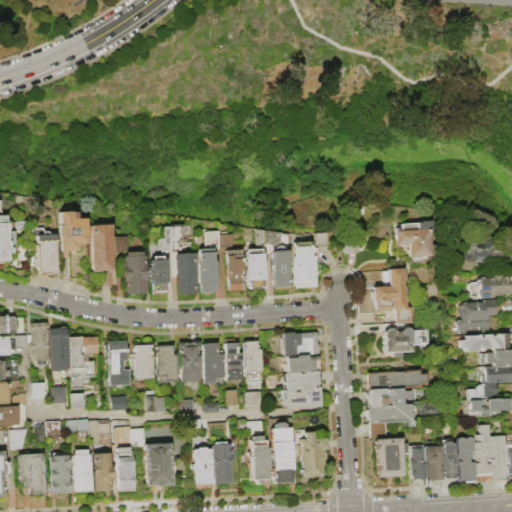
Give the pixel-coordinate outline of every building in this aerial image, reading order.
[(58,212),(76,212),(76,219),(85,218),(85,226),(87,226),(87,236),(86,236),(86,244),(76,244),(77,251),(68,251),(68,257),(61,257),(61,251),(59,251),(58,212)] [(0,215),(5,215),(5,221),(8,221),(9,222),(10,227),(8,230),(7,230),(7,231),(14,231),(15,253),(7,253),(7,261),(5,261),(5,267),(0,267),(0,215)] [(408,258),(408,244),(394,244),(394,231),(395,231),(395,228),(398,228),(398,231),(400,230),(400,224),(420,223),(420,221),(430,221),(430,229),(429,229),(430,245),(435,245),(436,256),(408,258)] [(89,225),(111,225),(111,237),(112,237),(113,251),(111,251),(112,270),(100,271),(100,272),(90,272),(89,225)] [(156,228),(181,227),(182,241),(157,242),(156,228)] [(36,275),(35,239),(31,239),(31,228),(41,228),(43,231),(46,231),(48,233),(48,235),(54,234),(54,239),(56,239),(56,272),(54,276),(49,276),(48,274),(36,275)] [(244,254),(245,254),(245,245),(247,244),(251,244),(254,244),(253,229),(264,231),(264,244),(259,247),(260,254),(261,253),(261,261),(262,261),(263,279),(262,279),(262,288),(246,289),(246,280),(245,280),(244,254)] [(212,249),(203,249),(203,232),(217,231),(217,235),(230,234),(231,247),(217,248),(217,249),(212,249)] [(312,233),(325,233),(325,246),(313,247),(312,233)] [(465,235),(499,238),(498,249),(511,250),(511,264),(496,262),(496,265),(462,261),(465,235)] [(341,237),(356,236),(357,253),(342,254),(341,237)] [(287,257),(290,257),(289,247),(290,247),(290,242),(308,241),(308,246),(313,249),(313,257),(311,259),(312,287),(290,288),(290,277),(288,277),(287,257)] [(174,254),(179,254),(178,246),(189,246),(189,254),(194,254),(195,294),(175,294),(174,254)] [(270,250),(271,250),(273,247),(275,246),(279,246),(281,247),(282,248),(283,249),(285,249),(286,250),(286,274),(288,274),(288,281),(287,282),(287,287),(287,289),(272,289),(272,288),(271,288),(271,280),(270,280),(270,275),(271,275),(270,270),(269,268),(269,265),(270,263),(270,250)] [(197,249),(203,249),(212,249),(212,261),(214,261),(214,266),(215,267),(216,272),(214,273),(215,292),(198,292),(198,283),(196,283),(195,262),(197,262),(197,249)] [(224,250),(240,250),(241,271),(238,271),(239,277),(240,277),(240,286),(243,286),(243,291),(225,291),(225,288),(227,288),(227,280),(225,280),(225,277),(222,277),(222,267),(224,267),(224,250)] [(122,265),(123,265),(123,256),(125,256),(125,252),(142,252),(142,256),(144,256),(144,265),(146,265),(147,280),(146,280),(146,293),(125,294),(124,281),(123,281),(122,265)] [(148,260),(152,259),(152,256),(162,256),(162,259),(166,259),(166,270),(167,270),(167,283),(166,283),(166,291),(150,292),(150,284),(149,284),(148,260)] [(386,269),(401,269),(403,307),(409,307),(410,323),(394,324),(393,309),(374,310),(374,302),(372,302),(372,287),(387,286),(386,269)] [(477,278),(490,277),(490,276),(498,275),(498,277),(506,276),(506,277),(508,277),(509,285),(511,286),(511,290),(509,291),(509,293),(499,294),(499,295),(491,296),(491,298),(478,298),(476,297),(476,296),(469,297),(469,290),(467,289),(467,284),(468,283),(477,282),(477,278)] [(459,303),(480,302),(480,300),(493,299),(493,314),(489,314),(489,318),(488,318),(460,320),(459,303)] [(0,315),(5,315),(5,319),(7,317),(12,316),(14,319),(14,323),(13,325),(16,324),(17,332),(8,333),(0,333),(0,315)] [(460,320),(488,318),(488,326),(487,326),(487,330),(478,331),(478,327),(465,327),(465,334),(458,334),(458,328),(456,328),(456,320),(460,320)] [(28,323),(45,322),(48,360),(46,360),(46,364),(36,365),(36,360),(35,361),(35,355),(30,355),(29,350),(28,350),(28,343),(29,343),(28,323)] [(49,361),(47,329),(65,328),(67,360),(49,361)] [(381,331),(383,331),(386,329),(390,328),(392,331),(400,330),(402,328),(406,328),(409,330),(410,330),(411,331),(422,330),(423,344),(411,344),(411,351),(402,352),(402,357),(393,358),(393,352),(382,353),(381,331)] [(281,333),(291,333),(291,334),(315,333),(315,345),(317,345),(317,353),(316,353),(316,354),(294,355),(294,356),(282,356),(282,354),(280,354),(279,338),(281,338),(281,333)] [(463,335),(506,333),(507,350),(491,350),(464,352),(463,348),(458,348),(457,340),(463,340),(463,335)] [(11,341),(11,336),(25,335),(25,347),(12,348),(11,341)] [(67,337),(80,336),(80,337),(95,337),(96,354),(86,354),(87,362),(93,361),(94,374),(82,374),(82,377),(70,377),(67,337)] [(0,337),(7,337),(7,342),(11,341),(12,348),(12,350),(7,350),(8,355),(0,355),(0,337)] [(106,342),(125,341),(126,361),(122,361),(122,370),(128,370),(129,385),(122,385),(122,387),(116,388),(116,386),(109,386),(106,342)] [(241,342),(255,341),(256,349),(258,349),(260,371),(258,372),(257,373),(254,374),(252,372),(249,372),(248,374),(245,374),(243,373),(241,342)] [(202,384),(200,347),(199,344),(216,343),(216,354),(222,354),(223,377),(212,378),(213,383),(202,384)] [(223,343),(235,343),(236,353),(239,353),(240,365),(239,365),(240,380),(225,381),(223,343)] [(149,345),(151,378),(135,379),(134,371),(133,371),(132,354),(133,354),(133,346),(149,345)] [(154,346),(171,345),(172,355),(175,355),(176,381),(166,381),(166,383),(156,384),(155,374),(156,374),(154,346)] [(181,347),(194,347),(195,356),(198,356),(199,366),(198,366),(199,382),(181,383),(180,367),(179,367),(178,357),(181,356),(181,347)] [(507,350),(511,349),(511,365),(507,366),(492,366),(492,363),(480,364),(479,353),(491,353),(491,350),(507,350)] [(285,358),(294,358),(294,356),(305,355),(306,358),(318,357),(318,359),(311,359),(311,360),(317,360),(317,368),(312,369),(319,369),(319,371),(306,371),(306,372),(285,373),(285,372),(283,371),(283,364),(285,362),(285,358)] [(0,361),(1,361),(1,360),(16,359),(17,379),(0,379),(0,361)] [(492,366),(507,366),(508,382),(495,382),(483,383),(482,367),(492,366)] [(366,390),(365,372),(392,371),(392,372),(401,372),(401,371),(404,371),(404,370),(419,369),(419,373),(426,373),(427,384),(419,385),(420,387),(401,388),(366,390)] [(318,372),(318,384),(311,384),(311,389),(285,390),(285,383),(282,382),(280,380),(280,377),(282,374),(285,373),(306,372),(318,372)] [(483,383),(495,382),(495,393),(483,394),(484,399),(482,399),(466,400),(466,399),(462,399),(461,389),(474,389),(474,387),(475,385),(479,385),(480,383),(483,383)] [(0,404),(0,383),(4,383),(7,384),(8,404),(0,404)] [(30,384),(43,383),(44,397),(31,397),(30,384)] [(50,387),(64,387),(65,403),(50,403),(50,387)] [(284,390),(285,390),(311,389),(314,389),(314,387),(318,387),(318,393),(320,393),(320,400),(319,400),(319,407),(284,408),(284,407),(283,407),(280,405),(280,401),(282,398),(284,398),(284,390)] [(243,392),(245,392),(245,388),(251,388),(251,392),(259,392),(259,403),(256,403),(256,404),(244,404),(243,392)] [(367,406),(366,390),(401,388),(401,391),(409,390),(409,389),(412,389),(412,398),(401,399),(402,404),(390,405),(389,402),(384,403),(384,405),(367,406)] [(223,390),(235,389),(236,406),(224,407),(223,390)] [(143,397),(144,397),(144,391),(153,391),(154,396),(154,398),(155,412),(144,413),(143,397)] [(69,394),(83,393),(84,408),(70,408),(69,394)] [(25,403),(15,404),(11,404),(11,397),(12,395),(18,395),(18,394),(24,394),(25,403)] [(109,397),(124,396),(125,411),(110,411),(109,397)] [(155,412),(154,398),(163,397),(164,411),(155,412)] [(466,400),(482,399),(482,402),(485,402),(485,399),(507,398),(508,410),(494,411),(494,414),(487,414),(487,416),(467,417),(467,416),(462,416),(461,403),(464,403),(464,401),(466,401),(466,400)] [(178,400),(192,399),(192,413),(179,413),(178,400)] [(0,406),(15,406),(15,404),(25,403),(25,423),(17,424),(17,425),(0,425),(0,406)] [(203,403),(217,403),(218,413),(203,413),(203,403)] [(368,423),(367,423),(367,419),(365,417),(365,412),(366,410),(366,406),(367,406),(384,405),(390,405),(402,404),(409,404),(409,405),(411,406),(413,406),(414,414),(411,414),(412,417),(410,418),(410,420),(412,420),(412,421),(413,421),(413,425),(412,425),(412,426),(405,427),(405,421),(384,422),(368,423)] [(420,405),(438,404),(439,416),(420,416),(420,405)] [(186,420),(198,419),(199,427),(187,428),(186,420)] [(65,421),(75,420),(75,433),(65,433),(65,421)] [(76,420),(87,420),(87,432),(77,433),(76,420)] [(87,432),(87,420),(97,420),(97,423),(108,422),(109,434),(98,435),(98,442),(88,443),(87,432)] [(44,422),(58,422),(59,437),(45,438),(44,422)] [(268,429),(272,428),(272,425),(274,422),(280,422),(284,424),(284,428),(288,428),(290,483),(270,483),(268,429)] [(368,438),(368,423),(384,422),(385,437),(368,438)] [(109,423),(122,423),(122,435),(110,435),(109,423)] [(206,423),(225,423),(225,438),(207,439),(206,423)] [(32,425),(43,424),(43,444),(33,445),(32,425)] [(473,480),(471,443),(480,442),(480,440),(475,441),(474,435),(480,435),(479,433),(477,433),(477,425),(486,425),(487,436),(489,480),(473,481),(473,480)] [(7,430),(25,429),(21,449),(8,450),(7,430)] [(142,444),(142,446),(130,447),(129,430),(141,429),(142,444)] [(298,439),(302,439),(302,432),(311,432),(311,439),(324,438),(325,461),(321,461),(321,465),(319,465),(320,477),(299,478),(298,439)] [(249,436),(260,435),(261,441),(263,441),(263,448),(265,448),(265,469),(263,469),(264,479),(261,480),(262,481),(261,482),(259,484),(257,484),(255,484),(254,483),(253,481),(252,480),(250,480),(249,470),(248,458),(245,456),(245,452),(248,450),(248,449),(249,449),(248,446),(247,446),(247,442),(250,441),(249,436)] [(489,480),(487,436),(502,435),(503,445),(505,478),(505,479),(489,480)] [(372,439),(400,437),(400,445),(405,444),(405,453),(401,453),(402,477),(375,478),(372,439)] [(455,439),(456,439),(457,437),(460,437),(462,439),(464,439),(465,437),(468,437),(470,438),(471,438),(471,443),(473,480),(472,480),(472,482),(462,483),(462,481),(457,481),(456,464),(454,464),(454,453),(456,453),(455,439)] [(441,480),(440,455),(442,455),(441,444),(442,444),(442,442),(449,441),(449,443),(453,443),(454,453),(454,464),(455,479),(441,480)] [(168,443),(169,462),(172,462),(173,477),(169,478),(170,486),(143,487),(142,446),(142,444),(168,443)] [(210,445),(228,444),(228,449),(232,448),(232,459),(228,459),(229,484),(211,484),(210,468),(209,455),(210,455),(210,445)] [(511,479),(509,479),(508,478),(505,478),(503,445),(511,444),(511,479)] [(406,446),(421,445),(422,460),(423,459),(424,479),(423,479),(422,480),(418,480),(417,479),(410,480),(410,477),(408,477),(406,446)] [(423,459),(422,447),(439,446),(440,455),(441,480),(424,481),(424,479),(423,459)] [(190,450),(194,450),(195,448),(203,447),(204,449),(208,449),(209,484),(192,484),(191,472),(189,470),(189,465),(191,463),(190,450)] [(113,452),(115,451),(115,448),(127,448),(127,451),(130,451),(131,491),(115,491),(113,452)] [(69,455),(71,455),(71,450),(85,450),(85,455),(88,455),(90,491),(71,492),(69,455)] [(90,454),(108,453),(108,466),(110,466),(110,479),(109,479),(109,485),(106,486),(106,491),(91,492),(90,454)] [(14,455),(41,454),(42,494),(26,495),(26,483),(15,483),(14,455)] [(46,456),(67,455),(68,468),(66,469),(66,480),(68,480),(68,493),(48,494),(46,456)]
